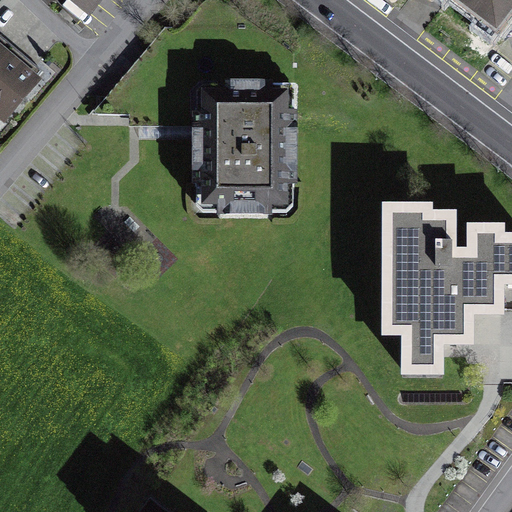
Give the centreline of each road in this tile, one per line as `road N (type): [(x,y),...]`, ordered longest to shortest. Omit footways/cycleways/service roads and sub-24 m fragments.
road 1 (secondary): [(320,0),(511,146)]
road 2 (residential): [(149,0),(0,183)]
